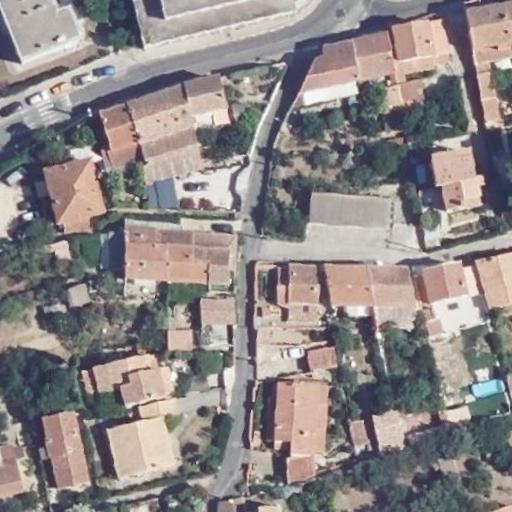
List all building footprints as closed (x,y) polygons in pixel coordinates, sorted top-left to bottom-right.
[(45,0),(0,0),(0,12),(19,59),(75,37),(64,9),(51,14),(45,0)] [(130,0),(138,31),(270,0),(130,0)] [(270,0),(138,31),(141,45),(143,44),(293,10),(290,0),(270,0)] [(483,11),(481,0),(478,0),(466,4),(468,14),(483,11)] [(495,9),(483,11),(468,14),(473,50),(511,44),(505,7),(495,9)] [(445,20),(388,32),(389,36),(390,39),(393,58),(394,61),(394,62),(398,81),(409,79),(408,73),(434,67),(434,65),(433,54),(449,51),(445,20)] [(403,108),(401,100),(398,81),(394,62),(394,61),(393,58),(390,39),(389,36),(353,42),(361,78),(378,74),(386,111),(403,108)] [(357,78),(361,78),(353,42),(325,47),(323,48),(325,57),(316,59),(302,91),(357,78)] [(476,66),(511,61),(511,46),(511,44),(473,50),(474,51),(475,59),(476,66)] [(450,61),(449,51),(433,54),(434,65),(450,61)] [(478,77),(480,89),(489,87),(487,75),(478,77)] [(190,116),(226,108),(221,78),(183,85),(188,103),(190,116)] [(357,78),(302,91),(296,103),(360,90),(357,78)] [(398,81),(401,100),(421,96),(419,78),(409,79),(398,81)] [(146,165),(198,150),(197,148),(194,133),(190,116),(188,103),(183,85),(168,90),(128,102),(134,124),(143,157),(146,165)] [(480,89),(482,98),(495,95),(494,87),(489,87),(480,89)] [(485,114),(498,112),(495,95),(482,98),(485,114)] [(128,102),(101,113),(111,148),(102,151),(105,165),(110,165),(111,167),(143,157),(134,124),(128,102)] [(238,124),(251,121),(248,105),(235,108),(238,124)] [(190,116),(194,133),(229,124),(226,108),(190,116)] [(403,108),(386,111),(391,133),(407,132),(403,108)] [(199,158),(218,157),(216,146),(197,148),(198,150),(199,158)] [(471,149),(454,152),(457,161),(472,158),(471,149)] [(145,172),(146,179),(200,161),(199,158),(198,150),(146,165),(148,171),(145,172)] [(457,161),(454,152),(430,157),(436,186),(440,186),(446,211),(482,204),(472,158),(457,161)] [(88,213),(103,209),(90,162),(46,174),(59,221),(63,220),(67,231),(91,226),(88,213)] [(309,221),(389,228),(392,198),(312,191),(309,221)] [(47,217),(43,204),(19,208),(21,221),(47,217)] [(169,229),(119,225),(120,231),(110,231),(110,232),(111,251),(126,250),(125,266),(126,276),(169,278),(169,248),(169,229)] [(178,230),(169,229),(169,248),(192,248),(193,258),(208,259),(208,232),(178,230)] [(208,259),(210,281),(228,282),(228,273),(235,274),(234,250),(235,232),(208,230),(208,232),(208,259)] [(110,266),(111,251),(110,232),(99,232),(100,265),(110,266)] [(71,247),(69,239),(32,247),(34,255),(71,247)] [(169,248),(169,278),(210,281),(208,259),(193,258),(192,248),(169,248)] [(110,266),(125,266),(126,250),(111,251),(110,266)] [(511,253),(480,261),(491,311),(511,305),(511,253)] [(424,271),(431,303),(466,296),(483,292),(477,266),(461,269),(461,264),(424,271)] [(318,303),(318,267),(277,266),(277,302),(291,305),(291,302),(318,303)] [(349,306),(373,305),(367,268),(324,267),(331,306),(349,306)] [(367,268),(373,305),(414,306),(408,270),(367,268)] [(234,291),(235,274),(228,273),(228,282),(210,281),(209,291),(234,291)] [(83,281),(69,286),(74,304),(88,300),(83,281)] [(470,312),(466,296),(431,303),(431,309),(434,319),(438,319),(470,312)] [(221,298),(210,297),(203,297),(202,321),(221,321),(221,298)] [(235,298),(221,298),(221,321),(235,322),(235,298)] [(318,312),(318,303),(291,302),(291,305),(291,317),(318,318),(318,312)] [(373,305),(349,306),(349,322),(360,322),(361,315),(374,315),(373,305)] [(431,309),(423,310),(428,336),(440,333),(438,319),(434,319),(431,309)] [(380,315),(374,315),(376,332),(376,333),(383,332),(380,315)] [(228,349),(228,328),(200,329),(200,349),(228,349)] [(168,332),(168,351),(184,354),(184,332),(168,332)] [(260,332),(259,351),(265,350),(273,351),(273,333),(260,332)] [(499,376),(491,333),(464,338),(472,381),(499,376)] [(336,362),(333,347),(308,353),(312,372),(337,366),(336,362)] [(149,355),(145,356),(148,372),(153,372),(149,355)] [(127,404),(166,397),(161,370),(153,372),(148,372),(145,356),(98,367),(100,374),(87,377),(90,392),(103,389),(104,392),(124,388),(127,404)] [(170,368),(161,370),(166,397),(175,395),(170,368)] [(318,386),(283,384),(277,385),(276,398),(273,440),(290,440),(290,454),(309,455),(309,453),(310,434),(314,434),(318,386)] [(327,388),(318,386),(314,434),(310,434),(309,453),(321,455),(327,388)] [(264,439),(273,440),(276,398),(267,398),(264,439)] [(119,476),(173,465),(164,418),(179,415),(176,400),(142,407),(145,422),(110,430),(119,476)] [(378,451),(402,446),(399,434),(394,411),(371,416),(378,451)] [(59,485),(88,480),(74,412),(45,418),(59,485)] [(465,414),(446,419),(450,436),(470,431),(465,414)] [(359,424),(349,425),(354,448),(364,446),(359,424)] [(410,447),(429,441),(426,431),(408,436),(410,447)] [(0,494),(24,488),(17,458),(15,450),(14,446),(14,444),(0,446),(0,494)] [(23,445),(14,446),(15,450),(17,458),(26,457),(23,445)] [(285,483),(311,477),(312,460),(284,460),(285,483)] [(433,471),(436,478),(441,476),(448,492),(462,486),(452,463),(433,471)] [(278,511),(277,506),(255,510),(254,511),(243,511),(241,498),(218,504),(216,511),(278,511)]
